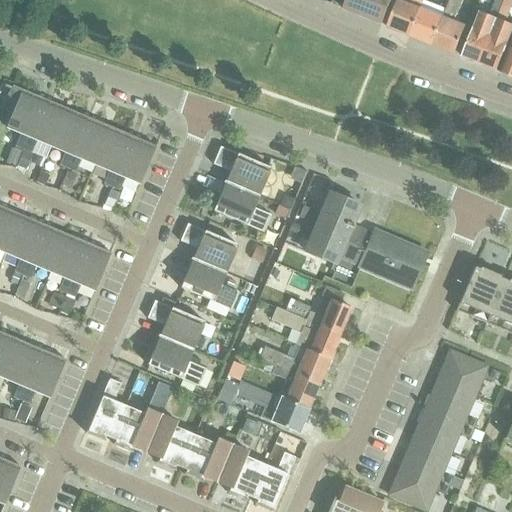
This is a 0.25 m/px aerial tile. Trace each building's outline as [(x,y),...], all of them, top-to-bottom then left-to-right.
[(347,0),(344,10),(382,25),(392,0),(347,0)] [(387,28),(409,37),(424,1),(424,0),(410,0),(408,6),(394,0),(392,0),(382,25),(387,28)] [(443,18),(431,46),(454,55),(466,27),(453,21),(461,0),(450,0),(446,10),(443,18)] [(462,58),(479,65),(503,0),(495,0),(489,18),(480,14),(462,58)] [(511,0),(503,0),(479,65),(497,72),(511,33),(511,26),(504,23),(511,2),(511,0)] [(446,10),(424,1),(409,37),(431,46),(443,18),(446,10)] [(511,42),(500,73),(511,77),(511,42)] [(16,147),(24,150),(45,100),(13,86),(7,96),(17,103),(6,128),(21,134),(16,147)] [(37,141),(51,147),(67,109),(45,100),(24,150),(32,153),(37,141)] [(60,165),(68,169),(89,118),(67,109),(51,147),(65,153),(60,165)] [(81,160),(95,166),(111,128),(89,118),(68,169),(76,172),(81,160)] [(104,184),(112,187),(133,137),(111,128),(95,166),(109,172),(104,184)] [(133,137),(112,187),(120,191),(125,179),(140,185),(156,147),(133,137)] [(224,182),(224,183),(259,197),(271,169),(221,148),(213,165),(230,172),(226,182),(224,182)] [(259,197),(224,183),(224,184),(225,184),(213,212),(264,233),(271,216),(254,208),(259,197)] [(305,253),(335,265),(339,257),(359,266),(358,268),(412,290),(427,254),(354,222),(360,206),(330,194),(305,253)] [(0,251),(6,254),(22,216),(0,207),(0,206),(0,251)] [(299,219),(311,223),(315,211),(304,207),(299,219)] [(15,272),(23,276),(44,225),(22,216),(6,254),(20,260),(15,272)] [(36,267),(50,273),(66,235),(44,225),(23,276),(31,279),(36,267)] [(191,259),(191,260),(226,274),(238,246),(188,225),(180,242),(197,249),(193,259),(191,259)] [(59,291),(67,294),(88,244),(66,235),(50,273),(64,279),(59,291)] [(88,244),(67,294),(75,298),(80,285),(95,292),(111,254),(88,244)] [(226,274),(191,260),(190,261),(192,261),(180,289),(231,310),(238,293),(221,285),(226,274)] [(481,296),(490,273),(480,269),(480,270),(475,268),(465,290),(481,296)] [(490,273),(481,296),(495,302),(504,280),(500,278),(500,277),(490,273)] [(509,282),(504,280),(495,302),(509,308),(511,301),(511,281),(509,281),(509,282)] [(286,312),(340,335),(351,309),(340,304),(343,296),(325,288),(321,297),(330,300),(323,318),(310,312),(311,308),(291,300),(286,312)] [(495,302),(481,296),(465,290),(456,312),(486,324),(495,302)] [(158,336),(158,337),(193,351),(205,323),(155,302),(147,319),(164,326),(160,336),(158,336)] [(511,309),(509,308),(495,302),(486,324),(511,335),(511,309)] [(340,335),(286,312),(277,308),(271,321),(302,334),(297,347),(329,361),(340,335)] [(0,377),(5,380),(21,342),(0,332),(0,377)] [(193,351),(158,337),(157,338),(159,338),(147,366),(198,387),(205,370),(188,362),(193,351)] [(14,398),(22,401),(43,351),(21,342),(5,380),(19,385),(14,398)] [(296,347),(291,345),(286,357),(265,348),(260,361),(275,367),(319,386),(329,361),(297,347),(296,347)] [(43,351),(22,401),(30,405),(35,392),(50,399),(66,361),(43,351)] [(450,352),(437,382),(474,397),(482,378),(494,383),(498,373),(487,368),(450,352)] [(228,376),(240,382),(246,368),(234,363),(228,376)] [(275,367),(271,375),(286,381),(279,398),(281,399),(308,411),(319,386),(275,367)] [(105,437),(110,439),(124,406),(113,402),(121,385),(109,380),(101,398),(102,398),(87,433),(86,435),(103,442),(105,437)] [(437,382),(425,410),(473,431),(478,421),(466,416),(474,397),(437,382)] [(270,395),(261,418),(272,422),(298,434),(308,411),(281,399),(281,400),(270,395)] [(133,449),(146,454),(162,416),(147,410),(145,415),(124,406),(110,439),(115,442),(113,446),(131,453),(133,449)] [(425,410),(413,439),(450,455),(458,435),(470,440),(473,431),(425,410)] [(176,467),(181,469),(195,436),(174,428),(177,422),(162,416),(146,454),(159,460),(157,464),(174,472),(176,467)] [(204,479),(216,484),(233,446),(218,439),(216,445),(195,436),(181,469),(186,471),(184,476),(202,483),(204,479)] [(413,439),(401,468),(449,488),(454,478),(442,473),(450,455),(413,439)] [(247,497),(252,499),(266,466),(245,457),(247,452),(233,446),(216,484),(230,490),(228,494),(245,501),(247,497)] [(266,466),(252,499),(257,501),(255,506),(270,511),(272,511),(273,511),(287,477),(288,477),(295,458),(284,453),(276,471),(266,466)] [(0,458),(0,503),(5,505),(21,467),(0,458)] [(449,488),(401,468),(389,496),(426,511),(434,492),(446,496),(449,488)] [(488,481),(479,503),(499,511),(501,511),(511,490),(488,481)] [(379,511),(383,504),(344,488),(339,502),(334,500),(328,511),(379,511)] [(443,502),(438,511),(450,511),(453,506),(443,502)]
